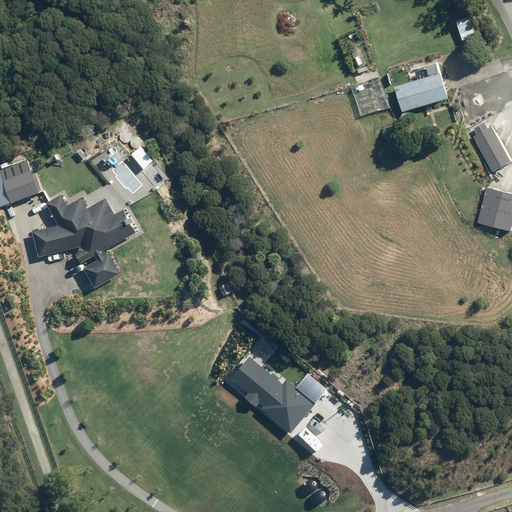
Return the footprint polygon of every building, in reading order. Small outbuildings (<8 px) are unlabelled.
[(471,16),(451,22),(456,42),(477,37),(471,16)] [(359,50),(351,52),(356,66),(363,64),(359,50)] [(395,86),(403,112),(450,98),(442,72),(395,86)] [(511,160),(493,126),(473,137),(492,171),(511,160)] [(117,143),(132,150),(137,160),(152,153),(143,139),(119,128),(117,143)] [(111,152),(103,159),(113,169),(120,163),(111,152)] [(32,169),(5,180),(14,204),(41,193),(32,169)] [(79,252),(95,288),(123,273),(108,249),(140,229),(130,207),(115,214),(108,197),(89,206),(85,197),(70,204),(65,193),(48,201),(60,224),(34,230),(40,257),(81,247),(83,250),(79,252)]
